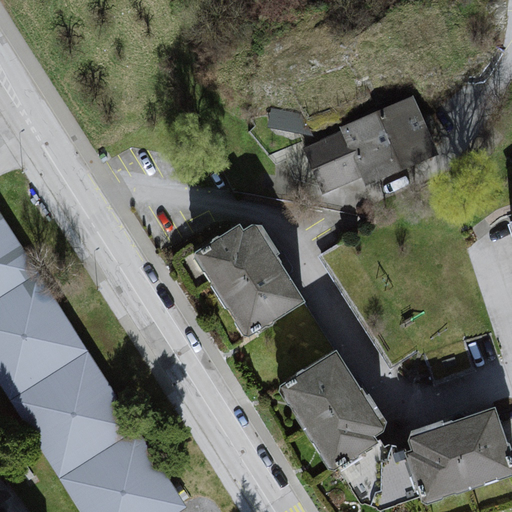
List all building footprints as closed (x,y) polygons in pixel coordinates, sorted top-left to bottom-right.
[(435,150),(412,94),(339,124),(341,131),(299,149),(316,189),(360,171),(363,179),(435,150)] [(0,216),(0,385),(80,511),(172,511),(184,505),(0,216)] [(251,221),(188,256),(237,342),(300,307),(251,221)] [(417,350),(345,239),(318,255),(391,367),(417,350)] [(464,340),(423,353),(433,384),(475,370),(464,340)] [(332,353),(273,390),(324,472),(338,463),(379,437),(383,434),(332,353)] [(490,412),(404,439),(408,450),(422,494),(424,500),(467,486),(510,472),(490,412)] [(379,437),(338,463),(361,501),(370,503),(380,510),(422,494),(408,450),(392,455),(379,437)]
